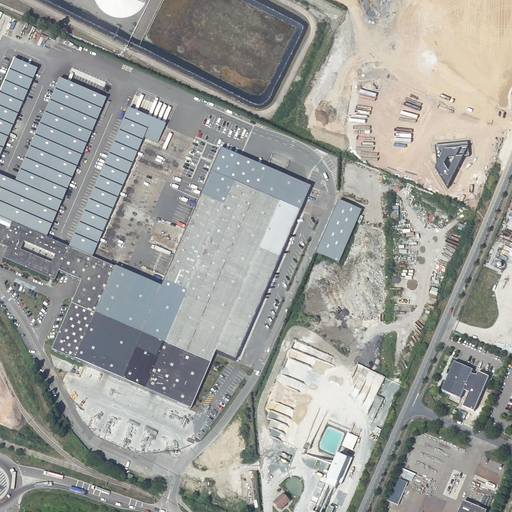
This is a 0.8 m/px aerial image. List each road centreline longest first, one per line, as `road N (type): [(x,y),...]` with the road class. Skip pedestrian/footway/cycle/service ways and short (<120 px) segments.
road 1 (unclassified): [(406,404),(511,154)]
road 2 (unknown): [(266,492),(259,412),(280,344),(307,336),(347,363)]
road 3 (unknown): [(370,330),(403,319),(420,303),(441,212)]
road 4 (unknown): [(329,393),(366,431),(340,511)]
